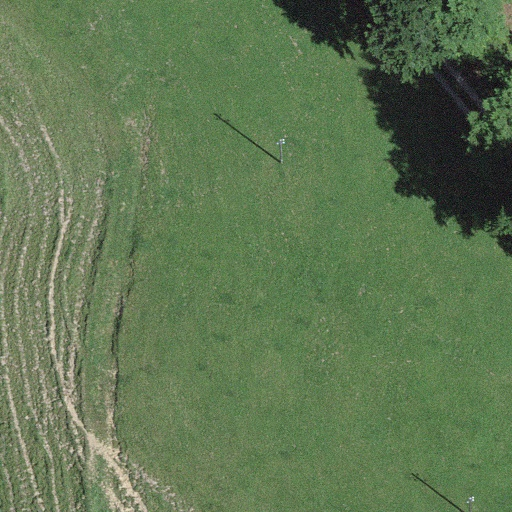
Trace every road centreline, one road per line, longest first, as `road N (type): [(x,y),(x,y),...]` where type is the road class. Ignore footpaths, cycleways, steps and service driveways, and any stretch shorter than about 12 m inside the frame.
road 1 (track): [(106,511),(95,342),(127,197),(150,0)]
road 2 (track): [(511,161),(476,103),(373,0)]
